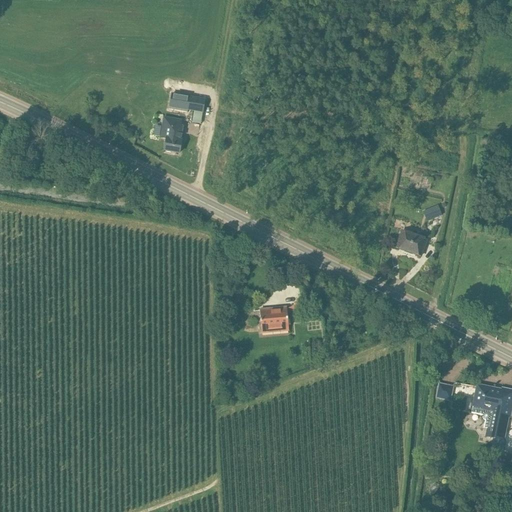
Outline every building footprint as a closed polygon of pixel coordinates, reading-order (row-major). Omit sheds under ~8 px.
[(191,91),(190,97),(189,97),(187,110),(203,113),(205,100),(206,93),(191,91)] [(165,118),(162,138),(166,139),(164,151),(166,151),(166,152),(170,153),(171,152),(179,153),(181,141),(180,140),(182,127),(181,127),(182,121),(165,118)] [(442,215),(438,206),(428,210),(432,219),(442,215)] [(397,248),(421,256),(426,241),(402,232),(397,248)] [(293,305),(294,305),(291,308),(294,311),(299,316),(309,306),(299,298),(293,305)] [(259,310),(261,334),(289,331),(287,308),(259,310)] [(451,402),(454,386),(438,383),(435,398),(451,402)] [(488,429),(486,437),(493,439),(491,450),(503,452),(505,441),(504,441),(508,418),(510,418),(511,408),(511,390),(502,389),(502,390),(477,385),(471,413),(482,416),(482,418),(483,419),(485,420),(483,428),(488,429)]
